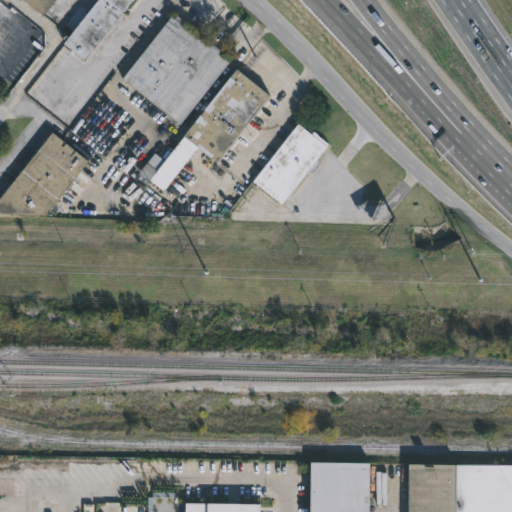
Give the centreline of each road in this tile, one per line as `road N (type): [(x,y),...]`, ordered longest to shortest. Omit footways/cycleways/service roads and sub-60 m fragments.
road 1 (secondary): [(359,107),(410,162),(511,243)]
road 2 (motorway): [(410,76),(511,183)]
